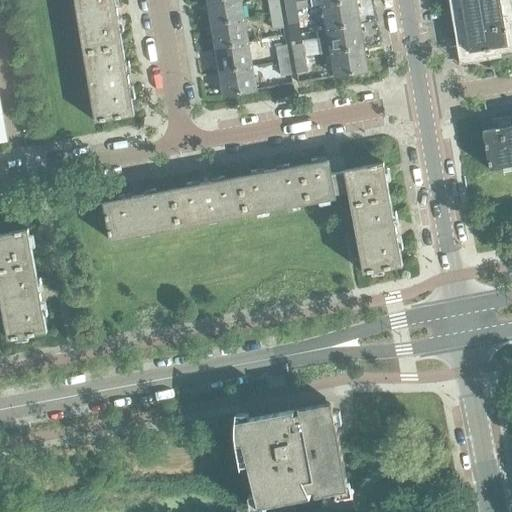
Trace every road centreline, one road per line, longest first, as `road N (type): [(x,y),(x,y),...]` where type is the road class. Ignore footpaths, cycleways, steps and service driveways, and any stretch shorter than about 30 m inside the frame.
road 1 (residential): [(0,410),(460,325)]
road 2 (residential): [(183,149),(419,102)]
road 3 (residential): [(460,325),(419,102)]
road 4 (tertiary): [(496,511),(460,325)]
road 5 (residential): [(0,186),(183,149)]
road 6 (residential): [(183,149),(156,0)]
